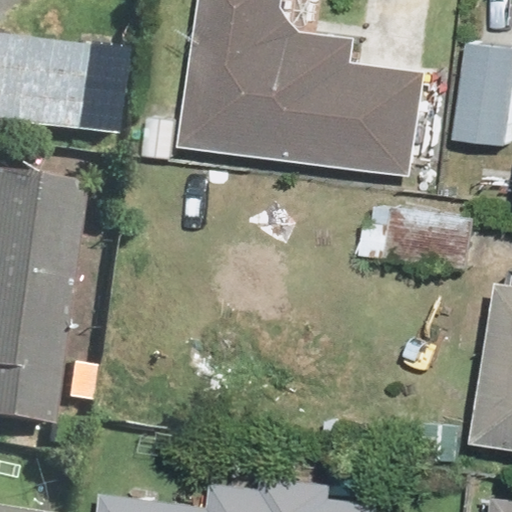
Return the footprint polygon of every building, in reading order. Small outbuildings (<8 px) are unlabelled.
[(147,113),(142,154),(176,158),(177,146),(413,175),(426,71),(354,62),(357,37),(307,31),(285,9),(285,0),(192,0),(178,117),(147,113)] [(0,130),(109,139),(117,46),(0,37),(0,130)] [(511,44),(463,38),(449,146),(511,153),(511,44)] [(0,175),(0,427),(39,431),(67,183),(0,175)] [(470,225),(360,216),(357,259),(467,268),(470,225)] [(511,454),(511,277),(489,274),(463,447),(511,454)] [(376,511),(377,503),(332,499),(334,481),(210,471),(208,499),(96,490),(93,511),(376,511)] [(511,511),(511,495),(483,492),(480,511),(511,511)]
